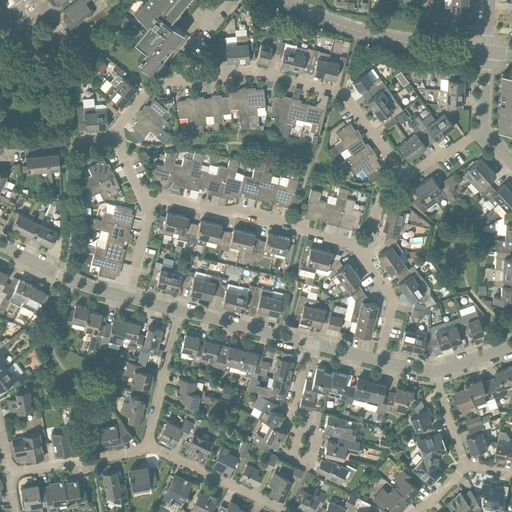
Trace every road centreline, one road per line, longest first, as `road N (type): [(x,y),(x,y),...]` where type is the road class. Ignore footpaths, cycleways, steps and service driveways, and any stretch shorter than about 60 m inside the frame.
road 1 (residential): [(116,140),(148,88),(254,72),(340,93),(402,177)]
road 2 (residential): [(363,258),(352,244),(291,223),(157,196),(143,200)]
road 3 (tertiary): [(484,52),(401,43),(276,0)]
road 4 (residential): [(291,511),(171,451),(147,447)]
road 5 (residential): [(147,447),(6,470)]
road 6 (residential): [(147,447),(175,311)]
road 7 (residential): [(127,298),(0,245)]
road 8 (residential): [(306,342),(175,311)]
